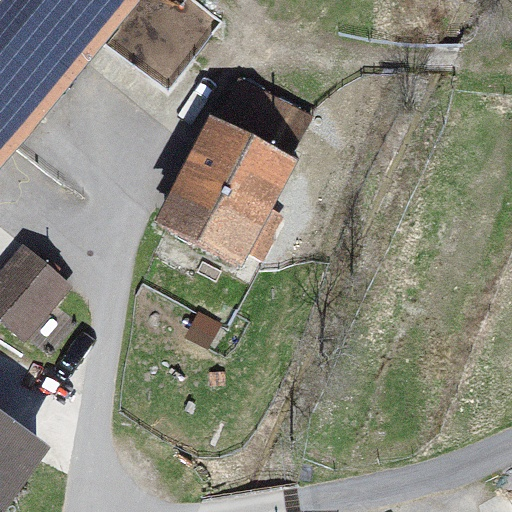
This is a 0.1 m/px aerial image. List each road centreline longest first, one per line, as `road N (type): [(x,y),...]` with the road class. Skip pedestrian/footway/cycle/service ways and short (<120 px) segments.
road 1 (track): [(511,445),(436,475),(253,511)]
road 2 (residential): [(88,511),(114,254)]
